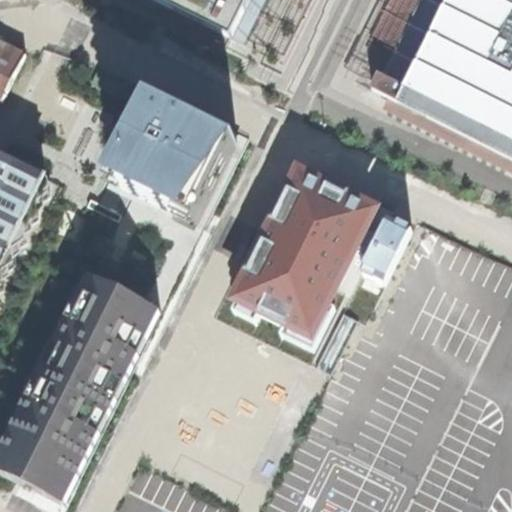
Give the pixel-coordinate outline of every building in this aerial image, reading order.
[(107,0),(224,57),(233,40),(283,66),(314,0),(107,0)] [(511,0),(384,0),(344,79),(386,100),(382,109),(381,112),(511,176),(511,0)] [(0,100),(4,102),(28,54),(2,43),(0,45),(0,100)] [(41,61),(46,49),(33,45),(28,54),(41,61)] [(142,98),(98,190),(191,234),(235,143),(142,98)] [(413,202),(286,141),(213,299),(311,352),(359,248),(384,261),(413,202)] [(0,295),(8,292),(3,274),(18,269),(13,252),(30,246),(25,229),(43,223),(37,205),(54,199),(47,179),(51,172),(0,146),(0,295)] [(81,276),(0,443),(0,482),(62,511),(66,511),(162,314),(81,276)] [(239,505),(253,479),(213,458),(199,484),(239,505)]
